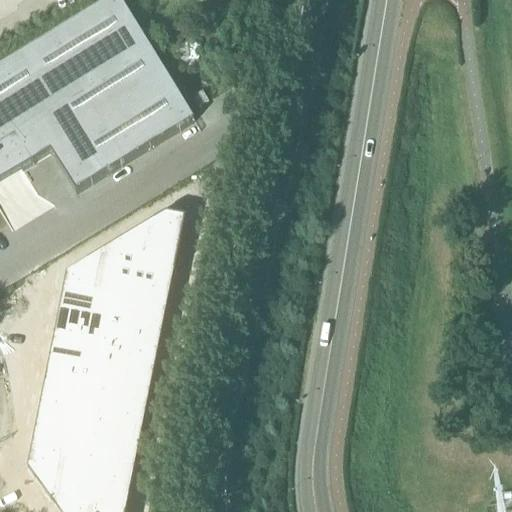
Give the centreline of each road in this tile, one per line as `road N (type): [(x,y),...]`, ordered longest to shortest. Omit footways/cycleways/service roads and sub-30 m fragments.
road 1 (unclassified): [(218,511),(234,380),(320,0)]
road 2 (secondary): [(318,511),(312,470),(391,0)]
